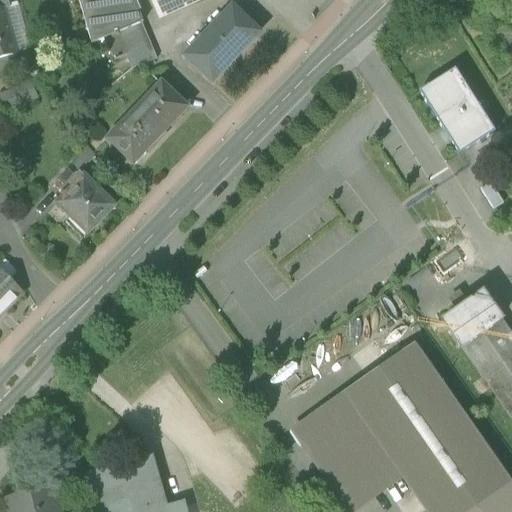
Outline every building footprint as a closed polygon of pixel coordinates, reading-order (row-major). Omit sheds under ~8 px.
[(0,0),(0,11),(4,10),(9,9),(6,0),(0,0)] [(78,0),(92,46),(121,34),(142,25),(143,25),(132,0),(78,0)] [(154,0),(162,17),(202,0),(154,0)] [(9,9),(4,10),(16,55),(28,51),(16,7),(9,9)] [(232,9),(211,31),(217,36),(237,15),(232,9)] [(0,60),(16,56),(16,55),(4,10),(0,11),(0,60)] [(185,58),(212,83),(258,34),(237,15),(217,36),(211,31),(185,58)] [(125,56),(132,70),(157,60),(142,25),(121,34),(130,54),(125,56)] [(0,77),(0,79),(33,69),(28,51),(16,55),(16,56),(0,60),(0,77)] [(455,71),(419,94),(459,157),(495,134),(455,71)] [(0,97),(7,112),(37,98),(30,84),(0,97)] [(107,141),(134,167),(146,154),(145,153),(187,109),(161,84),(107,141)] [(69,163),(79,173),(95,157),(85,146),(69,163)] [(57,206),(87,235),(114,208),(79,174),(69,185),(73,189),(57,206)] [(503,205),(490,185),(480,191),(493,212),(503,205)] [(456,250),(437,263),(443,274),(463,260),(456,250)] [(0,267),(0,271),(10,281),(17,274),(14,269),(5,262),(0,267)] [(0,271),(0,318),(23,295),(10,281),(0,271)] [(443,323),(462,350),(501,322),(483,295),(443,323)] [(462,350),(511,421),(511,336),(501,322),(462,350)] [(400,475),(426,511),(469,511),(509,485),(413,347),(344,395),(400,475)] [(298,427),(354,507),(400,475),(344,395),(298,427)] [(90,479),(99,511),(163,511),(150,463),(90,479)] [(53,490),(59,511),(77,506),(71,484),(69,480),(50,486),(51,490),(53,490)] [(511,511),(511,489),(509,485),(469,511),(511,511)] [(6,502),(8,511),(58,511),(59,511),(53,490),(51,490),(6,502)]
